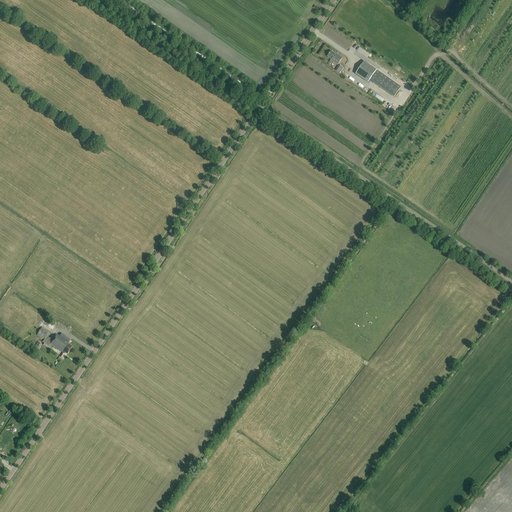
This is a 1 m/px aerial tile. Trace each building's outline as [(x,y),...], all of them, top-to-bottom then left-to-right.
[(338,64),(342,58),(335,53),(335,54),(331,51),(328,56),(331,59),(331,60),(338,64)] [(401,87),(377,70),(364,61),(356,74),(368,82),(370,80),(395,97),(401,87)] [(342,72),(345,67),(340,64),(337,69),(342,72)] [(382,102),(384,99),(374,92),(371,95),(382,102)] [(57,335),(53,341),(46,336),(49,332),(42,327),(36,335),(44,340),(42,342),(44,343),(42,347),(49,352),(51,348),(49,346),(50,345),(63,353),(64,352),(67,354),(72,347),(68,344),(70,340),(61,334),(59,336),(57,335)] [(36,353),(42,345),(38,342),(32,350),(36,353)]
